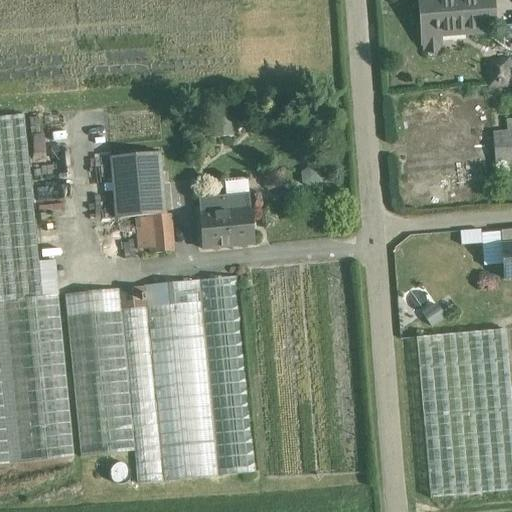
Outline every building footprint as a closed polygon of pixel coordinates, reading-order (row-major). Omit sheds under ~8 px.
[(453,0),(417,0),(421,36),(422,47),(423,47),(423,51),(442,49),(441,36),(456,34),(453,0)] [(453,0),(456,34),(488,32),(485,0),(453,0)] [(507,60),(490,61),(492,84),(509,83),(507,60)] [(23,116),(0,118),(0,302),(3,303),(41,299),(23,116)] [(33,165),(47,164),(46,131),(31,132),(33,165)] [(511,134),(495,135),(498,167),(511,166),(511,134)] [(157,153),(111,158),(117,219),(135,218),(163,215),(157,153)] [(246,178),(223,181),(225,200),(198,203),(199,216),(199,217),(202,250),(253,245),(249,212),(250,212),(246,178)] [(163,215),(135,218),(138,251),(149,250),(149,255),(171,253),(168,215),(163,215)] [(511,231),(500,233),(501,245),(501,246),(504,280),(511,279),(511,231)] [(238,278),(200,283),(218,474),(256,471),(238,278)] [(200,283),(146,289),(148,310),(121,313),(134,454),(138,484),(218,474),(200,283)] [(119,292),(65,298),(83,459),(134,454),(121,313),(119,292)] [(41,299),(3,303),(20,465),(77,459),(57,297),(41,299)] [(511,382),(508,332),(416,338),(430,499),(511,491),(511,382)] [(0,369),(0,466),(10,466),(0,369)]
